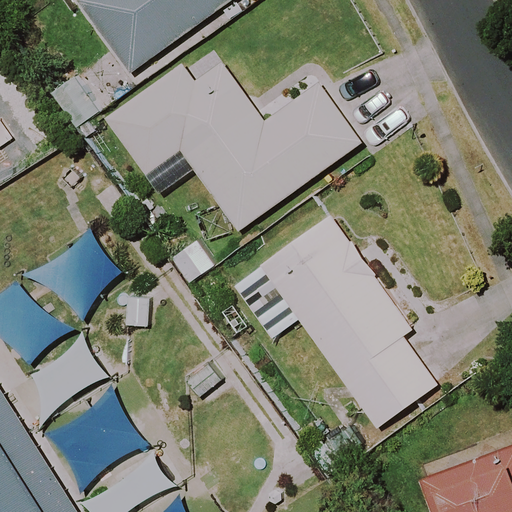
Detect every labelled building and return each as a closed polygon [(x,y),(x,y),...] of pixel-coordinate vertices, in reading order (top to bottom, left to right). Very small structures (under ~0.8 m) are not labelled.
[(83,0),(77,5),(126,75),(232,0),(83,0)] [(264,124),(217,59),(191,78),(182,65),(105,120),(145,176),(180,151),(237,231),(360,144),(318,85),(264,124)] [(411,331),(332,216),(232,285),(270,341),(299,320),(375,430),(439,385),(405,335),(411,331)] [(214,265),(188,232),(162,253),(189,286),(214,265)] [(69,511),(0,402),(0,511),(69,511)] [(511,511),(511,442),(425,477),(438,511),(511,511)]
